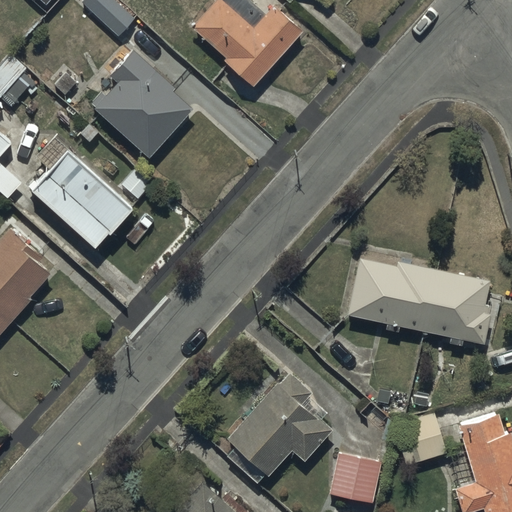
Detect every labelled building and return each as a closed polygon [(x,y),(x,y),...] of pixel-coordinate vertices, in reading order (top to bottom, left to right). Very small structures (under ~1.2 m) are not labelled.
[(135,12),(121,0),(86,0),(119,30),(135,12)] [(152,0),(132,0),(144,10),(152,0)] [(269,0),(267,4),(262,0),(208,0),(192,20),(226,49),(223,52),(253,78),(302,21),(277,0),(269,0)] [(194,99),(132,43),(109,68),(117,76),(107,88),(103,84),(91,97),(148,149),(194,99)] [(0,90),(26,62),(10,47),(0,58),(0,90)] [(0,162),(15,146),(0,132),(0,193),(8,201),(22,186),(0,165),(0,162)] [(131,203),(67,145),(31,188),(94,244),(131,203)] [(41,249),(10,220),(0,231),(0,326),(32,292),(29,289),(50,267),(36,254),(41,249)] [(396,269),(362,261),(350,318),(388,326),(386,333),(399,336),(401,329),(453,340),(452,346),(465,349),(466,343),(485,347),(492,313),(485,311),(491,285),(397,265),(396,269)] [(309,385),(288,365),(283,370),(279,366),(249,397),(254,401),(251,405),(247,401),(238,411),(241,414),(226,430),(267,469),(292,443),(303,454),(332,423),(301,393),(309,385)] [(498,405),(459,418),(475,475),(455,480),(463,507),(483,501),(485,511),(511,511),(511,431),(510,424),(504,426),(498,405)] [(445,448),(433,407),(394,418),(406,459),(445,448)] [(380,456),(338,449),(330,487),(372,495),(380,456)] [(221,491),(195,467),(172,492),(180,499),(167,511),(256,511),(227,484),(221,491)]
